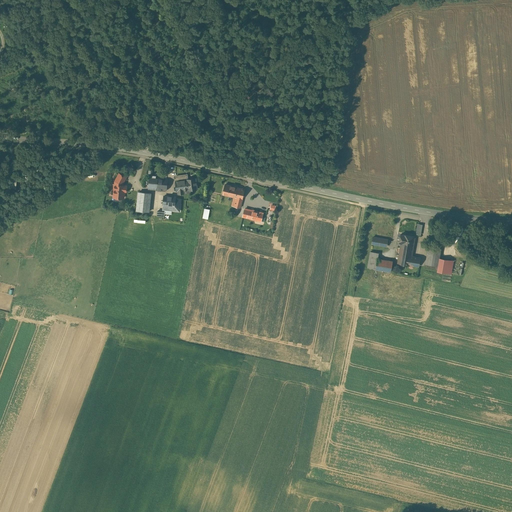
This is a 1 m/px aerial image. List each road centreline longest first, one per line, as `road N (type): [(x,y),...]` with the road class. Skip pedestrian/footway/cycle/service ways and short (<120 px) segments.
road 1 (tertiary): [(0,137),(142,151),(367,201),(511,220)]
road 2 (track): [(181,117),(386,0)]
road 3 (track): [(117,147),(115,60),(105,35),(73,0)]
